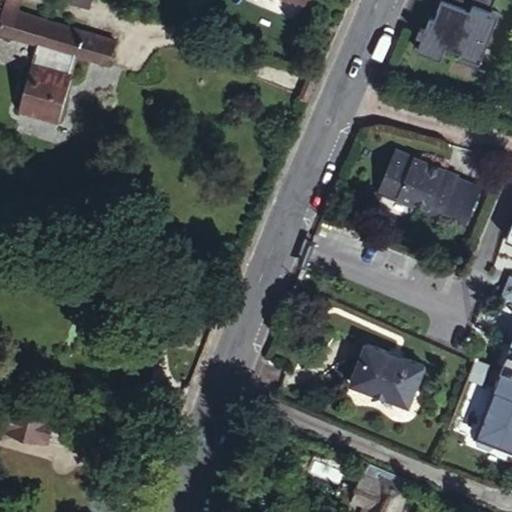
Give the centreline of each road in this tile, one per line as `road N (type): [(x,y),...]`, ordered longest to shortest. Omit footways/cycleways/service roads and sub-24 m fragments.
road 1 (residential): [(381,0),(174,511)]
road 2 (unknown): [(284,231),(419,294),(454,297),(482,273),(511,159)]
